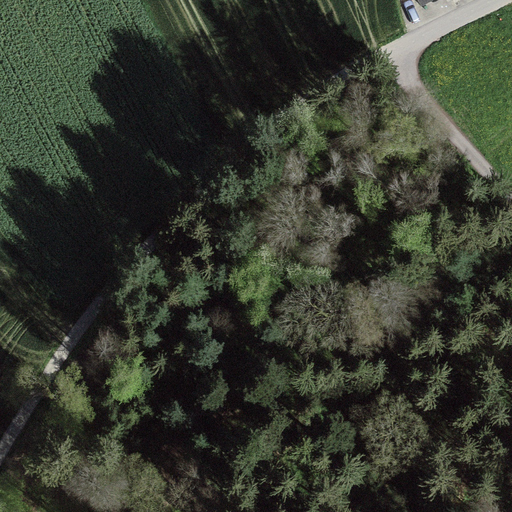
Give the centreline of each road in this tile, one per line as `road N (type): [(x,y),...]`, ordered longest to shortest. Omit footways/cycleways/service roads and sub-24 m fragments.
road 1 (unclassified): [(392,54),(221,151),(39,381),(0,455)]
road 2 (unclassified): [(392,54),(511,199)]
